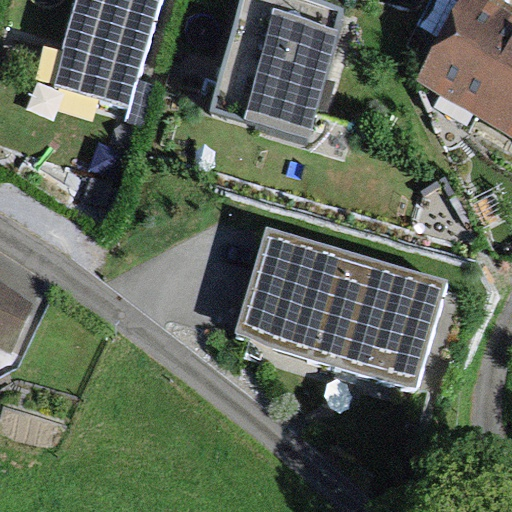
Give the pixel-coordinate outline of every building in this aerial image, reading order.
[(164,0),(84,0),(59,88),(134,109),(164,0)] [(511,22),(471,0),(425,0),(399,46),(422,59),(405,89),(511,148),(511,22)] [(337,25),(251,4),(227,100),(255,107),(249,129),(307,144),(337,25)] [(442,293),(269,248),(244,346),(416,390),(442,293)] [(0,285),(0,351),(8,355),(33,300),(0,285)]
